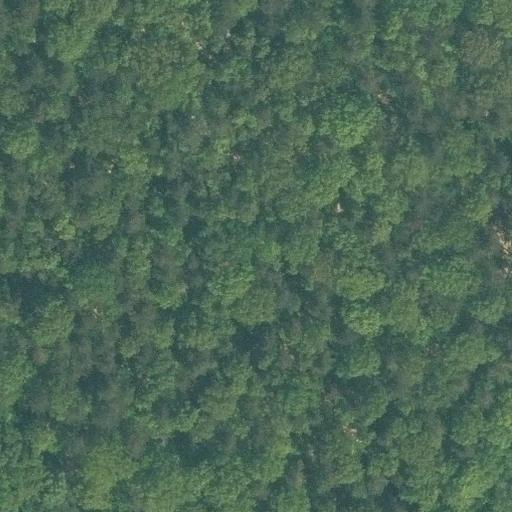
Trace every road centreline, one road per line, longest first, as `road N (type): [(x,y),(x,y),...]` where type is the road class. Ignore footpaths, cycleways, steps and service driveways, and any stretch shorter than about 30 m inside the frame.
road 1 (track): [(215,235),(439,511)]
road 2 (track): [(41,0),(215,235)]
road 3 (track): [(370,0),(215,235)]
road 4 (track): [(0,418),(75,511)]
